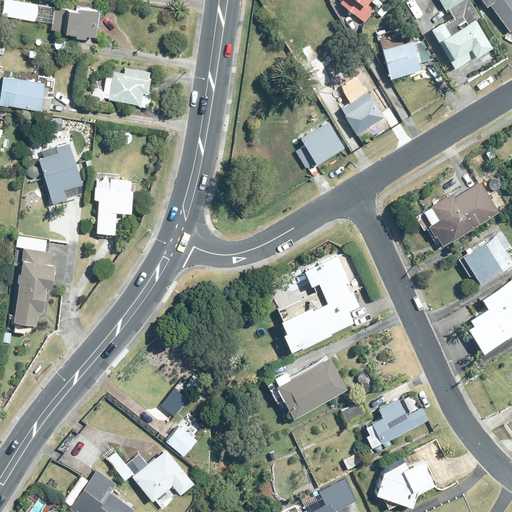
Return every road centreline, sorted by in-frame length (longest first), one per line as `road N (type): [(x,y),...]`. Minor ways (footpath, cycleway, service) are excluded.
road 1 (residential): [(353,191),(460,420),(511,476)]
road 2 (primary): [(0,486),(140,298),(175,236)]
road 3 (primary): [(175,236),(195,171),(222,0)]
road 4 (residential): [(353,191),(248,251),(211,253),(175,236)]
road 5 (residential): [(511,94),(353,191)]
